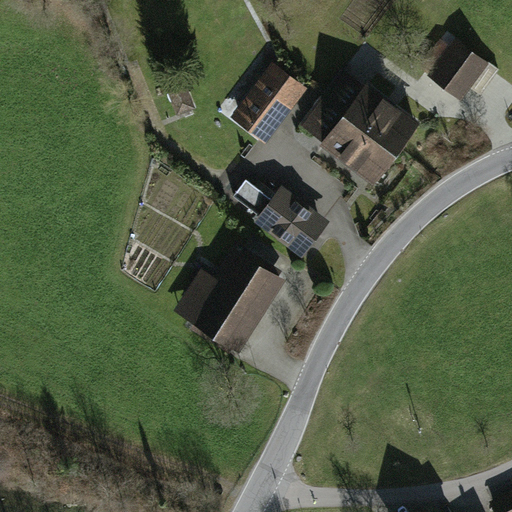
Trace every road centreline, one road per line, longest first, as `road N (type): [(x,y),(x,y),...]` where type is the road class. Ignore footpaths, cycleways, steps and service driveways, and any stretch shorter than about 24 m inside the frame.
road 1 (residential): [(249,511),(321,350),(366,278),(415,222),(471,176),(511,156)]
road 2 (track): [(255,501),(0,397)]
